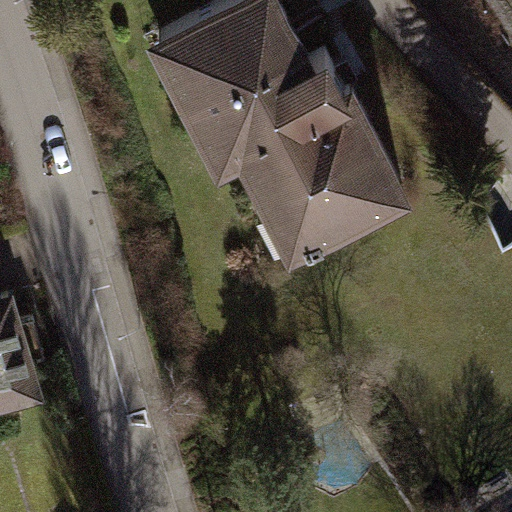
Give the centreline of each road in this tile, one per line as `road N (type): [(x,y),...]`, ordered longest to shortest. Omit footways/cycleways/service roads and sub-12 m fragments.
road 1 (residential): [(149,511),(0,17)]
road 2 (residential): [(511,144),(379,0)]
